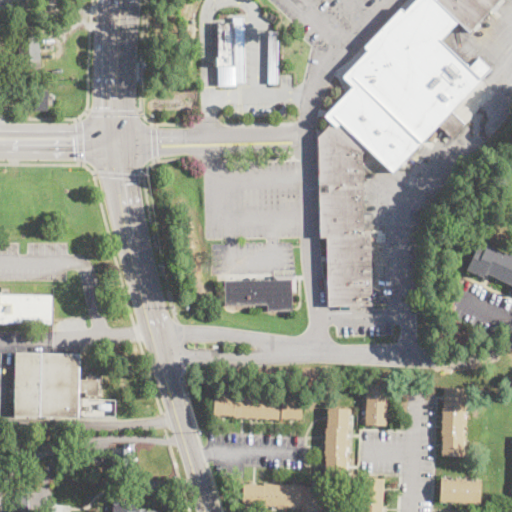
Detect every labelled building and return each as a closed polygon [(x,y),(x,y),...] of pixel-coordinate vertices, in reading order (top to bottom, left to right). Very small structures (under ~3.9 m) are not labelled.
[(499,0),(469,33),(457,21),(439,40),(469,68),(478,57),(490,69),(451,111),(465,124),(452,138),(438,125),(393,173),(367,149),(362,153),(363,229),(370,229),(371,305),(328,305),(327,237),(320,237),(319,137),(331,123),(324,117),(352,85),(342,77),(367,50),(364,47),(400,7),(404,12),(414,0),(499,0)] [(218,20),(219,64),(215,64),(216,86),(235,85),(235,78),(246,78),(244,15),(233,15),(233,20),(218,20)] [(266,81),(275,81),(276,29),(267,29),(266,81)] [(38,32),(41,68),(18,70),(17,66),(20,66),(18,38),(16,38),(15,34),(38,32)] [(48,110),(35,111),(34,92),(48,91),(48,110)] [(487,244),(511,255),(511,284),(485,272),(483,277),(467,270),(478,246),(485,249),(487,244)] [(292,293),(293,310),(268,311),(268,305),(225,305),(224,281),(273,279),(273,276),(296,276),(296,293),(292,293)] [(52,324),(0,323),(0,293),(53,295),(52,324)] [(79,380),(86,381),(86,376),(99,376),(99,396),(86,396),(86,392),(79,392),(79,417),(14,416),(16,353),(80,354),(79,380)] [(385,426),(365,424),(367,384),(387,385),(385,426)] [(465,389),(464,410),(463,410),(462,436),(463,436),(462,456),(442,455),(443,437),(441,436),(443,407),(445,407),(446,388),(465,389)] [(304,399),(302,419),(213,415),(215,394),(304,399)] [(115,415),(115,396),(79,395),(79,415),(115,415)] [(348,430),(346,430),(344,456),(346,456),(345,476),(325,475),(326,457),(324,457),(326,428),(328,428),(329,409),(349,410),(348,430)] [(134,444),(133,451),(135,451),(133,477),(120,476),(120,475),(112,474),(113,447),(124,448),(124,444),(134,444)] [(381,511),(361,511),(362,478),(382,478),(381,511)] [(481,483),(480,503),(439,501),(441,480),(481,483)] [(301,486),(301,488),(324,488),(322,508),(302,508),(302,506),(243,505),(243,485),(301,486)] [(35,493),(35,496),(28,495),(28,511),(11,511),(12,490),(29,491),(29,493),(35,493)] [(159,511),(113,511),(113,502),(128,502),(128,504),(136,504),(136,509),(160,510),(159,511)]
